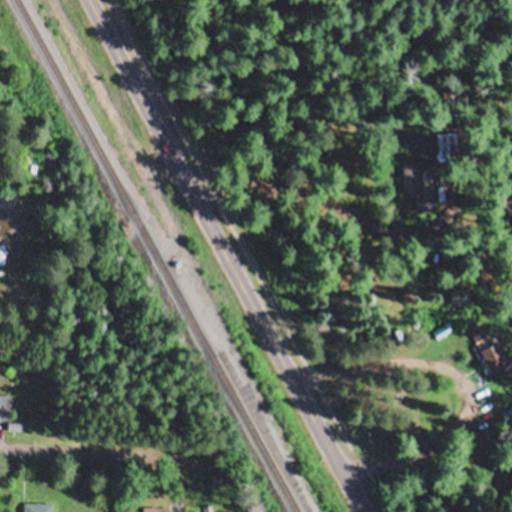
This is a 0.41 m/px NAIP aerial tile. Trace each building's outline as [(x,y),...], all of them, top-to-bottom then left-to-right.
[(457,162),(457,135),(436,135),(436,162),(457,162)] [(40,156),(41,173),(56,172),(54,155),(40,156)] [(413,191),(414,206),(433,205),(432,161),(402,162),(403,191),(413,191)] [(511,364),(503,343),(496,345),(492,336),(478,342),(493,376),(499,373),(503,382),(511,378),(511,364)] [(10,397),(0,396),(0,421),(10,422),(10,397)] [(208,491),(230,483),(225,470),(203,478),(208,491)]
